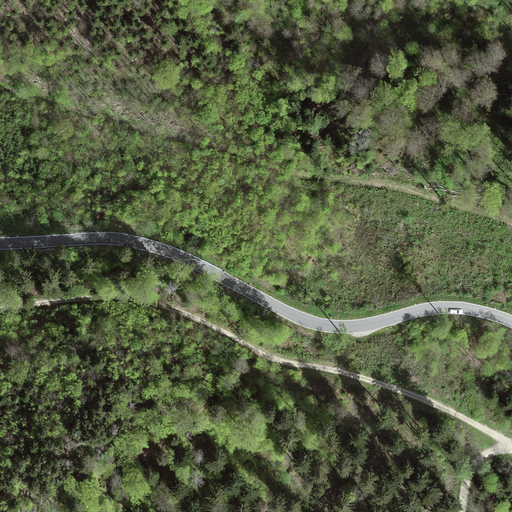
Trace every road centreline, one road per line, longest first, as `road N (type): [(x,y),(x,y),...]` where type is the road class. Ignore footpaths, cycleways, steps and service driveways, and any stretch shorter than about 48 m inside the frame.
road 1 (track): [(0,311),(109,295),(159,303),(281,361),(395,386),(510,445)]
road 2 (tertiary): [(511,321),(455,306),(338,327),(300,318),(167,250),(121,238),(0,244)]
road 3 (track): [(138,127),(0,87)]
